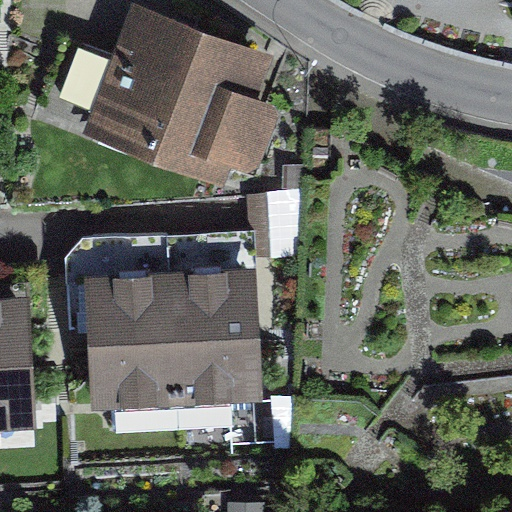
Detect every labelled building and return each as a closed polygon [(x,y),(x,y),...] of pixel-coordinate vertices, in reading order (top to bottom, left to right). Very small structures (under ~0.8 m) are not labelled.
[(140,23),(98,131),(225,179),(228,171),(240,175),(263,113),(252,109),(266,71),(140,23)] [(297,208),(271,208),(271,267),(297,267),(297,208)] [(248,277),(173,281),(178,390),(254,386),(248,277)] [(173,281),(96,285),(101,394),(178,390),(173,281)] [(20,305),(0,305),(0,412),(26,411),(20,305)]
